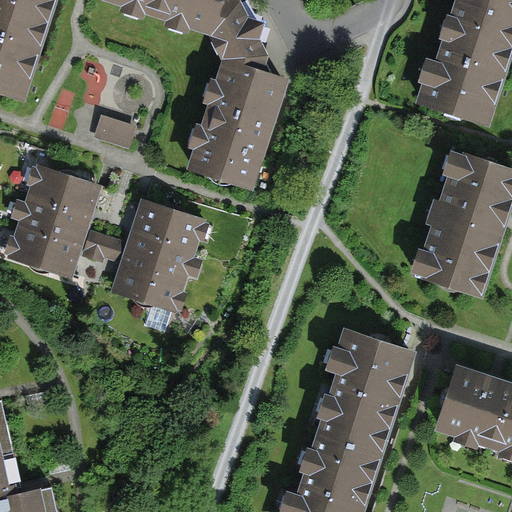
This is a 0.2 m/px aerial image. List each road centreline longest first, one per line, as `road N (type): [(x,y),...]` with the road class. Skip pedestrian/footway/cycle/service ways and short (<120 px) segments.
road 1 (track): [(205,511),(369,73),(381,3)]
road 2 (residential): [(280,0),(297,28),(312,33),(352,23),(382,0)]
